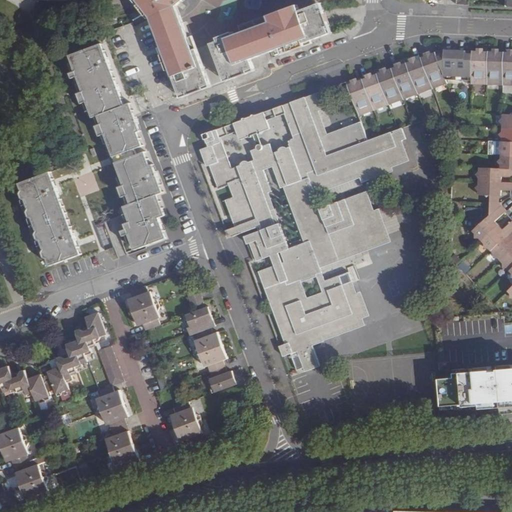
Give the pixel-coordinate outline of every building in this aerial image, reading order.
[(193,36),(190,37),(186,38),(175,8),(178,6),(185,0),(134,0),(142,9),(147,16),(148,19),(151,17),(163,48),(160,49),(168,72),(171,71),(181,98),(212,87),(198,49),(193,36)] [(333,33),(322,3),(317,5),(328,35),(333,33)] [(328,35),(317,5),(300,11),(298,5),(268,16),(239,27),(241,33),(235,35),(233,32),(218,38),(219,41),(212,44),(226,82),(255,71),(251,60),(280,49),(282,55),(312,43),(311,41),(328,35)] [(136,115),(131,101),(122,104),(100,46),(71,57),(76,73),(72,75),(73,79),(78,77),(84,92),(79,94),(82,104),(88,102),(101,138),(98,139),(100,145),(105,144),(109,155),(116,159),(123,176),(113,180),(117,190),(120,191),(125,207),(118,209),(121,216),(123,215),(126,223),(125,224),(127,228),(122,230),(124,235),(126,234),(129,243),(132,241),(134,246),(166,234),(161,220),(160,215),(164,213),(156,193),(164,190),(136,115)] [(445,51),(438,54),(447,80),(474,80),(474,53),(468,53),(468,51),(445,49),(445,51)] [(490,52),(474,52),(474,53),(474,80),(473,86),(489,87),(490,52)] [(506,53),(490,52),(489,87),(505,87),(506,53)] [(437,53),(422,59),(434,92),(450,86),(447,80),(438,54),(437,53)] [(422,59),(407,64),(419,97),(434,92),(422,59)] [(407,64),(393,70),(405,103),(419,97),(407,64)] [(393,70),(378,75),(391,108),(405,103),(393,70)] [(378,75),(364,81),(376,114),(391,108),(378,75)] [(364,81),(349,86),(361,119),(376,114),(364,81)] [(248,243),(255,261),(271,256),(274,266),(258,272),(285,342),(280,345),(284,356),(291,353),(295,364),(302,361),(306,372),(321,366),(313,344),(367,325),(364,317),(372,314),(363,290),(358,292),(354,281),(356,280),(352,270),(326,279),(322,266),(393,240),(381,206),(375,208),(368,190),(321,207),(316,194),(363,177),(365,184),(396,173),(394,167),(412,161),(404,141),(410,139),(405,127),(369,140),(362,122),(330,134),(322,112),(333,108),(326,90),(205,134),(210,146),(202,150),(206,163),(208,167),(212,165),(221,187),(228,185),(232,196),(224,200),(234,226),(226,229),(229,237),(258,226),(260,230),(250,234),(251,234),(245,236),(248,243)] [(500,122),(503,125),(503,128),(511,128),(511,114),(504,114),(503,114),(503,119),(500,122)] [(511,128),(503,128),(503,132),(500,135),(503,137),(503,141),(511,141),(511,128)] [(511,141),(503,141),(502,145),(500,149),(502,152),(502,155),(511,155),(511,141)] [(511,155),(502,155),(502,158),(499,161),(502,165),(502,168),(511,168),(511,155)] [(511,168),(502,168),(480,167),(480,172),(477,174),(480,177),(480,181),(502,182),(502,175),(511,175),(511,168)] [(83,250),(51,172),(21,184),(25,195),(23,195),(27,208),(29,208),(32,215),(30,215),(37,233),(39,232),(40,236),(38,236),(43,249),(44,249),(46,253),(48,253),(51,262),(83,250)] [(511,182),(502,182),(480,181),(479,185),(477,188),(479,191),(479,195),(499,196),(501,196),(501,190),(511,190),(511,182)] [(490,202),(490,213),(473,228),(477,232),(476,235),(480,236),(482,238),(499,222),(495,217),(504,209),(499,204),(499,202),(490,202)] [(499,222),(482,238),(485,241),(485,245),(489,245),(492,248),(511,229),(511,219),(504,227),(499,222)] [(511,229),(492,248),(494,251),(494,254),(498,255),(502,259),(511,249),(511,229)] [(511,249),(502,259),(504,261),(504,265),(508,266),(510,268),(511,266),(511,249)] [(145,287),(131,292),(132,296),(128,298),(138,324),(142,323),(144,328),(159,323),(157,317),(160,316),(150,290),(146,291),(145,287)] [(206,301),(202,290),(189,295),(188,295),(192,306),(206,301)] [(217,325),(209,304),(186,313),(191,327),(188,328),(190,335),(197,333),(199,337),(195,339),(205,366),(209,365),(213,377),(211,378),(215,391),(239,383),(234,369),(229,371),(225,359),(229,357),(219,330),(215,331),(213,326),(216,325),(217,325)] [(49,371),(58,394),(71,389),(67,380),(73,377),(72,374),(79,372),(76,365),(82,363),(83,365),(90,363),(86,353),(93,350),(92,347),(97,344),(95,338),(109,333),(100,311),(86,316),(89,325),(76,330),(79,340),(68,344),(72,354),(59,359),(62,366),(49,371)] [(103,349),(116,384),(130,380),(116,344),(103,349)] [(302,361),(295,364),(297,369),(304,367),(302,361)] [(451,378),(436,379),(438,407),(476,405),(476,409),(499,408),(499,414),(511,413),(511,365),(451,369),(451,378)] [(0,385),(3,384),(8,395),(14,393),(13,391),(18,389),(22,398),(28,395),(29,396),(35,394),(39,401),(52,396),(43,373),(31,377),(28,371),(14,376),(10,366),(0,370),(0,385)] [(205,389),(211,387),(208,373),(202,375),(205,389)] [(128,469),(142,463),(140,457),(142,456),(132,429),(131,429),(127,418),(132,415),(123,389),(118,391),(115,385),(100,390),(102,397),(99,398),(108,425),(112,424),(116,435),(109,438),(118,464),(116,465),(118,472),(128,469)] [(176,412),(194,406),(191,400),(174,406),(176,412)] [(186,440),(204,433),(206,432),(196,405),(194,406),(176,412),(173,413),(183,441),(186,440)] [(30,505),(47,498),(45,492),(53,490),(42,463),(35,466),(30,455),(33,453),(23,426),(20,428),(18,421),(2,427),(4,433),(0,435),(10,462),(13,460),(30,505)] [(189,446),(206,440),(204,433),(186,440),(189,446)]
